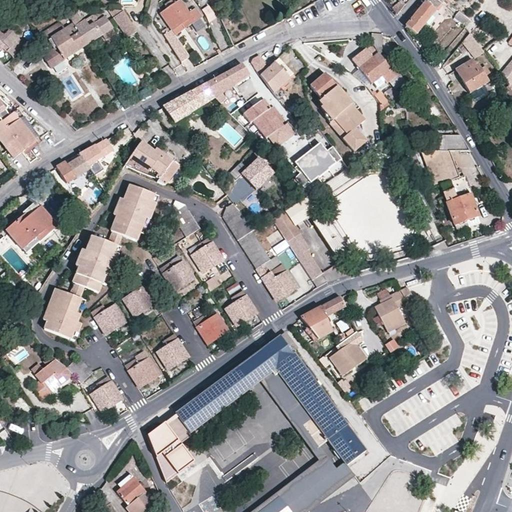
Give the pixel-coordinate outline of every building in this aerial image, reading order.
[(24,0),(24,7),(31,7),(41,8),(41,0),(24,0)] [(436,10),(442,3),(444,5),(445,6),(447,5),(448,6),(450,4),(445,0),(427,0),(406,27),(416,35),(436,10)] [(180,1),(162,12),(174,30),(184,24),(185,26),(187,28),(202,18),(196,8),(189,13),(180,1)] [(397,16),(406,5),(401,1),(391,9),(397,16)] [(40,18),(41,8),(31,7),(30,17),(40,18)] [(125,31),(134,25),(124,9),(114,15),(125,31)] [(100,19),(96,14),(86,20),(80,11),(71,17),(75,22),(66,28),(72,37),(83,30),(91,42),(105,33),(115,27),(107,15),(100,19)] [(458,21),(464,15),(459,11),(455,17),(458,21)] [(466,27),(472,21),(464,15),(458,21),(466,27)] [(50,40),(53,38),(66,28),(60,20),(45,32),(50,40)] [(185,26),(184,24),(174,30),(177,35),(183,31),(181,29),(185,26)] [(125,31),(128,37),(138,31),(134,25),(125,31)] [(105,33),(108,39),(118,33),(115,27),(105,33)] [(83,30),(72,37),(66,28),(53,38),(58,46),(66,58),(89,43),(91,42),(83,30)] [(0,32),(0,50),(2,48),(5,45),(9,49),(7,52),(13,58),(27,47),(9,30),(4,36),(0,32)] [(381,53),(382,35),(371,34),(371,42),(378,54),(381,53)] [(484,53),(469,34),(462,43),(475,59),(484,53)] [(53,38),(50,40),(55,48),(58,46),(53,38)] [(181,62),(189,57),(181,45),(173,50),(181,62)] [(385,57),(384,55),(381,57),(378,54),(377,54),(371,45),(352,60),(371,85),(373,84),(382,77),(385,82),(387,85),(389,83),(395,90),(405,82),(394,67),(385,57)] [(46,54),(53,66),(66,58),(58,46),(55,48),(46,54)] [(401,61),(392,51),(385,57),(394,67),(401,61)] [(270,67),(260,55),(253,59),(252,62),(256,71),(260,76),(270,67)] [(294,75),(279,59),(275,62),(290,79),(294,75)] [(511,83),(511,59),(500,74),(509,85),(510,86),(511,83)] [(489,83),(486,78),(490,75),(485,66),(480,69),(477,64),(476,65),(473,60),(467,64),(466,63),(455,70),(470,95),(489,83)] [(290,79),(275,62),(270,67),(260,76),(273,94),(290,79)] [(226,92),(250,76),(242,65),(206,84),(215,99),(224,93),(226,92)] [(344,112),(351,106),(352,105),(342,93),(337,87),(325,74),(310,87),(321,100),(319,103),(322,107),(321,108),(332,122),(329,124),(354,153),(366,143),(355,130),(365,122),(355,111),(348,117),(344,112)] [(376,89),(385,82),(382,77),(373,84),(376,89)] [(174,124),(215,99),(206,84),(163,108),(174,124)] [(511,89),(510,86),(509,85),(502,90),(511,102),(511,89)] [(388,102),(380,92),(377,94),(374,96),(379,103),(379,105),(382,106),(388,102)] [(228,99),(224,93),(215,99),(221,105),(228,99)] [(40,139),(7,98),(0,104),(0,123),(14,113),(37,142),(40,139)] [(292,135),(282,121),(279,123),(273,115),(276,112),(272,108),(271,109),(268,111),(264,106),(268,104),(264,99),(243,115),(250,124),(253,122),(266,140),(268,138),(276,148),(292,137),(292,135)] [(348,117),(355,111),(351,106),(344,112),(348,117)] [(282,121),(276,112),(273,115),(279,123),(282,121)] [(0,139),(15,158),(37,142),(14,113),(0,123),(0,139)] [(138,140),(147,131),(141,126),(133,135),(138,140)] [(463,176),(460,177),(450,152),(469,151),(459,135),(434,135),(440,149),(423,151),(436,186),(440,185),(444,196),(440,198),(441,204),(447,202),(470,194),(463,176)] [(81,153),(90,169),(94,175),(102,170),(97,161),(114,151),(106,138),(81,153)] [(180,167),(156,149),(154,152),(141,142),(124,166),(141,174),(158,181),(157,183),(165,186),(180,167)] [(304,189),(342,161),(333,148),(327,153),(321,144),(315,148),(317,152),(297,167),(294,169),(299,174),(294,179),(304,189)] [(297,167),(317,152),(315,148),(294,163),(297,167)] [(90,169),(81,153),(57,167),(66,182),(90,169)] [(275,173),(261,158),(249,169),(243,162),(230,173),(237,180),(243,175),(257,190),(275,173)] [(374,158),(374,171),(395,170),(395,158),(374,158)] [(364,161),(319,190),(325,199),(370,170),(364,161)] [(431,212),(430,208),(408,168),(397,174),(424,225),(435,219),(431,212)] [(124,204),(129,205),(127,210),(118,207),(115,216),(118,217),(113,232),(113,233),(122,237),(138,242),(144,227),(146,220),(151,221),(158,204),(154,202),(156,196),(131,186),(126,200),(124,204)] [(318,192),(286,211),(295,227),(320,213),(323,203),(318,192)] [(470,193),(470,194),(447,202),(455,224),(467,220),(479,216),(470,193)] [(88,205),(88,204),(78,194),(72,199),(84,213),(87,216),(93,211),(88,205)] [(126,200),(121,199),(118,207),(127,210),(129,205),(124,204),(126,200)] [(25,214),(28,217),(42,207),(35,200),(23,210),(25,214)] [(276,256),(258,227),(235,202),(225,205),(221,216),(226,224),(256,269),(265,263),(276,256)] [(185,237),(199,229),(184,206),(171,214),(185,237)] [(42,207),(28,217),(25,214),(7,229),(22,249),(35,239),(38,242),(57,227),(42,207)] [(286,211),(272,220),(287,242),(300,234),(295,227),(286,211)] [(314,223),(327,244),(338,237),(326,216),(314,223)] [(467,220),(470,227),(482,222),(479,216),(467,220)] [(470,227),(467,220),(455,224),(457,229),(460,230),(470,227)] [(113,233),(111,239),(120,243),(122,237),(113,233)] [(187,237),(190,245),(199,241),(196,233),(187,237)] [(298,260),(309,253),(311,252),(300,234),(287,242),(298,260)] [(338,237),(327,244),(339,264),(350,257),(338,237)] [(87,255),(92,257),(90,262),(81,259),(77,267),(80,268),(74,284),(75,285),(84,288),(100,294),(106,279),(109,272),(112,273),(119,256),(116,255),(118,248),(120,243),(111,239),(109,244),(93,238),(88,252),(87,255)] [(22,249),(25,253),(38,242),(35,239),(22,249)] [(223,260),(209,239),(189,251),(203,273),(210,268),(214,266),(223,260)] [(88,252),(84,250),(81,259),(90,262),(92,257),(87,255),(88,252)] [(298,260),(313,283),(324,276),(323,274),(309,253),(298,260)] [(281,264),(276,256),(265,263),(270,271),(281,264)] [(179,257),(160,269),(173,291),(181,286),(185,284),(194,279),(183,262),(182,262),(179,257)] [(281,264),(270,271),(265,263),(256,269),(276,300),(284,295),(288,293),(297,288),(281,264)] [(339,264),(333,268),(345,277),(359,273),(356,265),(346,269),(339,264)] [(217,275),(205,279),(208,289),(220,285),(217,275)] [(140,282),(129,289),(132,295),(125,299),(124,300),(134,316),(141,312),(146,309),(155,304),(140,282)] [(75,285),(74,290),(83,293),(84,288),(75,285)] [(19,286),(12,291),(20,304),(21,303),(22,305),(26,303),(24,300),(27,299),(19,286)] [(407,288),(401,291),(408,304),(414,301),(407,288)] [(132,295),(129,289),(122,294),(125,299),(132,295)] [(57,290),(48,313),(57,316),(55,321),(50,319),(49,322),(46,330),(72,340),(74,332),(79,334),(82,324),(78,323),(82,313),(79,312),(83,300),(81,299),(83,293),(74,290),(72,296),(57,290)] [(242,291),(229,299),(233,304),(225,309),(236,326),(244,321),(247,319),(257,313),(242,291)] [(405,322),(398,309),(407,304),(400,293),(392,297),(394,300),(382,306),(376,310),(387,332),(405,322)] [(305,327),(306,327),(316,339),(332,330),(325,316),(345,305),(339,295),(322,304),(298,318),(305,327)] [(394,300),(392,297),(381,303),(382,306),(394,300)] [(115,305),(112,307),(109,302),(92,313),(99,325),(105,335),(114,329),(118,326),(126,322),(115,305)] [(49,322),(50,319),(55,321),(57,316),(48,313),(45,321),(49,322)] [(208,313),(193,322),(207,344),(215,339),(219,337),(227,332),(216,315),(211,317),(208,313)] [(133,336),(132,337),(125,327),(108,339),(119,356),(138,343),(133,336)] [(305,327),(302,329),(308,337),(312,341),(316,339),(306,327),(305,327)] [(302,329),(296,333),(303,340),(308,337),(302,329)] [(33,335),(28,339),(34,348),(39,344),(33,335)] [(174,335),(154,347),(168,369),(175,365),(180,362),(188,357),(174,335)] [(281,337),(174,412),(191,434),(277,370),(313,419),(304,426),(320,447),(329,440),(349,467),(368,453),(281,337)] [(385,342),(390,351),(399,346),(394,338),(385,342)] [(357,346),(352,339),(328,356),(341,374),(363,360),(355,348),(357,346)] [(357,346),(355,348),(363,360),(365,358),(357,346)] [(148,357),(146,353),(137,358),(139,363),(148,357)] [(94,371),(80,355),(68,364),(78,376),(81,379),(83,383),(94,371)] [(140,388),(148,383),(152,380),(160,375),(148,357),(139,363),(137,358),(126,365),(140,388)] [(64,366),(54,359),(36,374),(43,384),(56,373),(64,366)] [(66,367),(64,366),(56,373),(43,384),(49,393),(73,376),(67,368),(66,367)] [(97,385),(100,389),(94,393),(92,395),(103,412),(111,407),(115,404),(123,399),(108,377),(97,384),(97,385)] [(100,389),(97,385),(91,388),(94,393),(100,389)] [(191,434),(174,412),(147,432),(165,481),(193,459),(181,441),(191,434)] [(116,494),(126,506),(126,505),(127,507),(125,509),(127,511),(146,511),(154,507),(143,494),(145,493),(130,475),(123,481),(127,485),(120,490),(116,494)] [(255,511),(306,511),(289,488),(255,511)]
